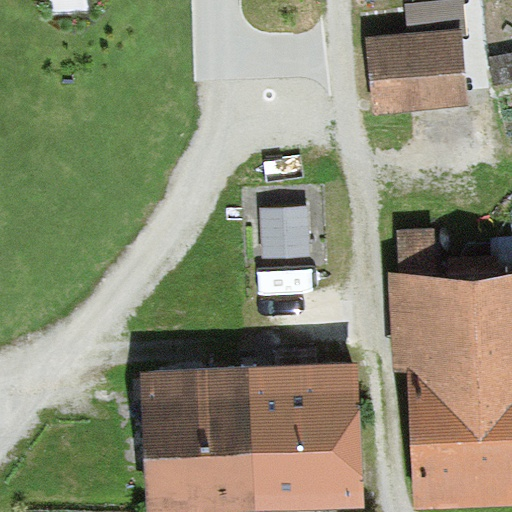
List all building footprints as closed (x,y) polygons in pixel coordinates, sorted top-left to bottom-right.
[(401,30),(405,65),(449,60),(446,25),(401,30)] [(405,65),(364,69),(370,132),(456,123),(449,60),(405,65)] [(511,72),(486,76),(489,99),(511,95),(511,72)] [(312,193),(263,195),(265,250),(315,248),(312,193)] [(511,247),(393,253),(397,352),(414,352),(419,482),(511,477),(511,247)] [(359,345),(147,351),(150,483),(260,480),(362,477),(359,345)]
